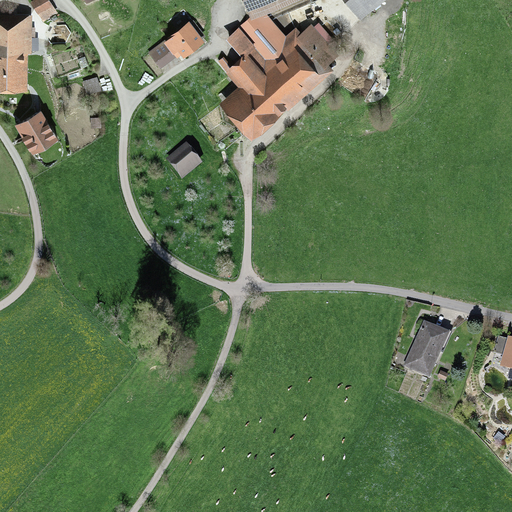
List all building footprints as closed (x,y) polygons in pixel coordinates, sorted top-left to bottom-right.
[(36,0),(33,2),(44,20),(56,12),(47,0),(36,0)] [(240,0),(246,13),(276,0),(240,0)] [(346,0),(360,17),(381,0),(346,0)] [(220,60),(233,76),(238,72),(250,86),(230,103),(252,128),(331,59),(309,34),(304,38),(296,28),(286,37),(294,46),(290,51),(257,14),(236,33),(251,52),(232,68),(223,57),(220,60)] [(0,84),(21,85),(21,52),(31,52),(31,49),(37,49),(37,38),(31,38),(31,22),(0,21),(0,84)] [(188,23),(151,52),(160,65),(176,53),(178,56),(201,39),(188,23)] [(96,77),(84,81),(88,92),(100,88),(96,77)] [(17,125),(32,150),(55,136),(40,111),(17,125)] [(103,118),(92,118),(92,128),(103,128),(103,118)] [(187,143),(165,160),(181,181),(203,163),(187,143)] [(425,323),(406,366),(429,376),(448,334),(425,323)] [(511,340),(510,340),(509,340),(499,338),(494,353),(505,356),(502,366),(511,368),(511,340)]
